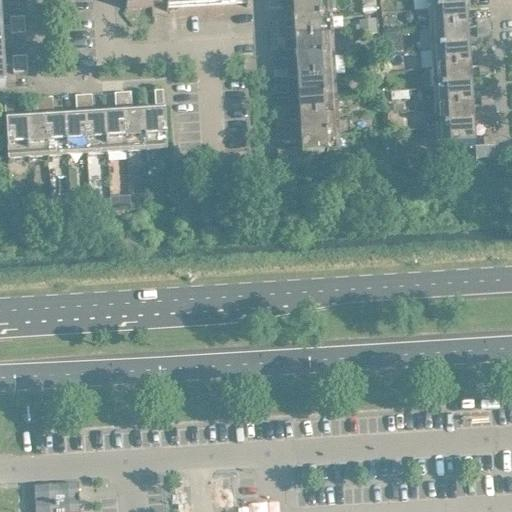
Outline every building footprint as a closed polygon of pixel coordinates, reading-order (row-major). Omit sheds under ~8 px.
[(296,19),(335,16),(333,16),(332,0),(297,0),(298,18),(296,18),(296,19)] [(379,0),(366,0),(367,12),(380,11),(379,0)] [(431,10),(470,8),(470,7),(468,8),(467,0),(432,0),(433,10),(431,10)] [(433,29),(433,30),(471,28),(471,27),(469,27),(468,9),(470,9),(470,8),(431,10),(431,11),(433,11),(434,29),(433,29)] [(408,14),(408,18),(412,22),(416,22),(420,18),(420,14),(416,10),(412,10),(408,14)] [(14,17),(14,25),(28,24),(28,16),(14,17)] [(298,38),(336,36),(336,35),(334,35),(333,17),(335,17),(335,16),(296,19),(298,19),(300,37),(298,38)] [(380,18),(363,19),(364,34),(381,33),(380,18)] [(480,19),(480,27),(494,26),(494,18),(480,19)] [(28,24),(14,25),(15,33),(29,33),(28,24)] [(494,26),(480,27),(481,35),(495,34),(494,26)] [(434,49),(434,50),(472,47),(472,46),(470,47),(469,28),(471,28),(433,30),(433,31),(435,30),(436,49),(434,49)] [(274,31),(274,40),(288,39),(288,30),(274,31)] [(400,33),(387,34),(388,52),(401,52),(400,33)] [(299,58),(337,55),(335,55),(334,37),(336,36),(298,38),(288,39),(274,40),(275,48),(289,47),(289,49),(300,48),(301,57),(299,57),(299,58)] [(435,68),(435,69),(474,67),(474,66),(472,66),(471,48),(472,48),(472,47),(434,50),(436,50),(437,68),(435,68)] [(16,56),(17,64),(31,64),(30,55),(16,56)] [(291,78),(300,77),(339,75),(339,74),(337,74),(336,56),(337,56),(337,55),(299,58),(301,58),(301,67),(290,68),(290,70),(276,71),(277,79),(291,78)] [(482,58),(483,66),(497,65),(496,57),(482,58)] [(31,64),(17,64),(17,73),(31,72),(31,64)] [(7,65),(0,65),(0,86),(9,86),(9,84),(7,84),(6,66),(8,66),(7,65)] [(497,65),(483,66),(483,74),(497,74),(497,65)] [(436,88),(436,89),(475,86),(473,86),(472,67),(474,67),(435,69),(435,70),(437,70),(438,88),(436,88)] [(301,96),(301,97),(340,94),(338,94),(337,76),(339,76),(339,75),(300,77),(300,78),(302,78),(303,96),(301,96)] [(291,86),(291,78),(277,79),(277,87),(291,86)] [(437,108),(476,106),(476,105),(474,105),(473,87),(475,87),(475,86),(436,89),(438,89),(439,107),(437,108)] [(158,90),(159,105),(167,104),(167,90),(158,90)] [(412,90),(394,91),(395,100),(413,99),(412,90)] [(127,106),(126,92),(118,93),(119,107),(127,106)] [(135,92),(126,92),(127,106),(136,106),(135,92)] [(96,94),(87,95),(88,109),(96,108),(96,94)] [(302,116),(341,114),(341,113),(339,114),(338,95),(340,95),(340,94),(301,97),(301,98),(303,97),(304,116),(302,116)] [(88,109),(87,95),(79,95),(80,109),(88,109)] [(485,97),(485,105),(499,104),(499,96),(485,97)] [(49,111),(48,97),(40,98),(41,112),(49,111)] [(56,97),(48,97),(49,111),(57,111),(56,97)] [(8,100),(9,114),(17,113),(16,99),(8,100)] [(499,104),(485,105),(486,114),(500,113),(499,104)] [(439,127),(439,128),(477,125),(475,125),(474,107),(476,106),(437,108),(437,109),(439,109),(440,127),(439,127)] [(279,110),(279,118),(293,117),(293,109),(279,110)] [(148,114),(147,114),(150,153),(150,151),(169,150),(169,152),(170,152),(168,113),(167,113),(167,115),(148,116),(148,114)] [(128,116),(130,154),(131,154),(131,152),(149,151),(149,153),(150,153),(147,114),(147,116),(129,118),(128,116)] [(303,135),(304,136),(342,134),(342,133),(340,133),(339,115),(341,115),(341,114),(302,116),(302,117),(304,117),(305,135),(303,135)] [(109,117),(108,117),(110,155),(111,155),(111,153),(129,152),(129,154),(130,154),(128,116),(127,116),(127,118),(109,119),(109,117)] [(89,118),(91,157),(92,157),(91,155),(110,154),(110,155),(108,117),(108,119),(89,120),(89,118)] [(293,117),(279,118),(280,126),(294,125),(293,117)] [(70,119),(69,119),(71,158),(72,158),(72,156),(90,155),(90,157),(91,157),(89,118),(88,118),(88,120),(70,121),(70,119)] [(50,121),(52,159),(52,157),(71,156),(71,158),(69,119),(68,119),(69,121),(50,122),(50,121)] [(31,122),(30,122),(32,160),(33,160),(33,158),(51,157),(51,159),(52,159),(50,121),(49,121),(49,123),(31,124),(31,122)] [(32,160),(30,122),(29,122),(29,124),(11,125),(11,123),(9,123),(11,162),(13,162),(13,160),(31,158),(32,160)] [(477,125),(439,128),(441,128),(442,147),(440,147),(440,148),(478,146),(478,145),(477,145),(475,126),(477,126),(477,125)] [(342,134),(304,136),(304,137),(306,137),(306,147),(295,147),(295,149),(281,150),(281,158),(295,157),(296,167),(320,166),(320,156),(343,154),(343,153),(341,153),(340,134),(342,134)] [(487,137),(488,145),(502,145),(501,136),(487,137)] [(37,486),(38,511),(82,511),(81,483),(37,486)]
